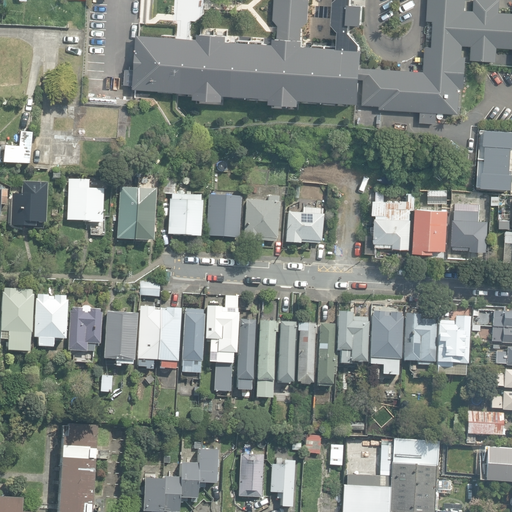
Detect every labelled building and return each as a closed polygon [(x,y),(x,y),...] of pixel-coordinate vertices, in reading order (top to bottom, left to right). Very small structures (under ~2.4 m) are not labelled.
[(362,24),(363,4),(352,4),(351,0),(335,0),(334,1),(333,24),(339,30),(338,45),(315,44),(315,46),(303,45),(303,40),(301,40),(301,27),(307,22),(309,0),(308,0),(274,0),(273,20),(278,25),(277,39),(276,39),(275,43),(266,43),(266,41),(240,39),(240,41),(228,40),(228,35),(199,33),(199,39),(179,37),(179,36),(165,35),(165,36),(137,35),(135,70),(125,70),(124,85),(134,86),(134,88),(195,92),(195,98),(224,100),(224,94),(271,97),(270,103),(299,105),(300,99),(359,102),(362,49),(360,49),(361,44),(349,32),(351,23),(362,24)] [(473,45),(472,60),(496,61),(497,48),(511,48),(511,12),(500,12),(500,0),(473,0),(473,10),(465,10),(466,0),(471,1),(470,0),(427,0),(427,21),(433,21),(432,46),(462,48),(463,45),(473,45)] [(462,55),(462,48),(424,46),(423,72),(362,69),(361,80),(364,80),(363,105),(380,105),(379,109),(420,111),(419,124),(435,124),(435,112),(459,113),(460,88),(465,88),(466,56),(462,55)] [(504,165),(504,154),(505,137),(485,135),(483,164),(504,165)] [(174,193),(175,177),(164,177),(163,192),(174,193)] [(82,222),(101,223),(103,189),(88,189),(88,180),(68,179),(66,220),(82,221),(82,222)] [(9,225),(35,227),(35,222),(45,223),(47,182),(22,180),(21,194),(11,194),(9,225)] [(116,238),(134,239),(138,188),(119,187),(116,238)] [(447,188),(428,187),(427,200),(447,201),(447,188)] [(155,189),(138,188),(134,239),(151,240),(155,189)] [(464,198),(476,199),(477,191),(465,190),(464,198)] [(376,218),(375,236),(366,235),(365,253),(376,254),(376,247),(393,247),(393,248),(410,249),(411,219),(410,219),(411,210),(414,210),(415,193),(409,193),(408,200),(400,200),(400,201),(374,200),(373,214),(386,214),(385,218),(376,218)] [(167,234),(198,236),(201,201),(199,201),(199,196),(171,194),(171,199),(169,199),(167,234)] [(205,236),(238,238),(241,196),(208,194),(205,236)] [(258,240),(274,241),(274,238),(276,238),(278,202),(277,202),(278,196),(267,195),(267,201),(245,199),(242,239),(258,241),(258,240)] [(413,251),(434,252),(434,248),(446,249),(448,208),(447,208),(447,202),(442,202),(442,208),(415,207),(413,251)] [(479,220),(480,204),(455,203),(454,219),(453,219),(452,245),(453,245),(453,249),(470,250),(470,251),(487,252),(489,221),(479,220)] [(300,242),(319,243),(319,241),(320,241),(322,214),(321,214),(321,209),(302,208),(302,213),(287,212),(284,242),(300,243),(300,242)] [(499,228),(510,228),(510,220),(500,219),(499,228)] [(138,294),(158,296),(159,282),(140,280),(138,294)] [(7,350),(29,351),(30,332),(31,332),(33,294),(32,294),(32,289),(4,288),(3,291),(2,291),(0,337),(0,338),(8,338),(7,350)] [(37,345),(52,346),(52,338),(65,338),(67,300),(65,300),(65,296),(54,295),(54,296),(48,296),(48,295),(37,294),(37,298),(35,298),(33,337),(38,337),(37,345)] [(213,390),(230,391),(232,352),(234,352),(238,296),(224,295),(224,307),(221,307),(221,306),(218,306),(219,303),(209,303),(209,306),(206,306),(204,338),(209,339),(208,361),(215,362),(213,390)] [(67,350),(94,351),(94,346),(97,346),(97,343),(99,343),(101,312),(99,312),(99,309),(90,308),(88,306),(83,306),(80,308),(71,307),(71,310),(69,310),(69,312),(70,313),(67,350)] [(145,368),(152,369),(152,360),(155,360),(159,309),(154,309),(154,307),(140,306),(136,359),(138,359),(137,366),(145,366),(145,368)] [(159,367),(174,368),(175,361),(176,361),(180,308),(166,307),(166,310),(160,310),(156,360),(160,360),(159,367)] [(202,314),(203,309),(185,308),(185,313),(183,313),(181,360),(182,360),(181,372),(199,373),(200,361),(201,361),(204,314),(202,314)] [(396,358),(399,358),(402,312),(371,310),(367,362),(381,363),(380,373),(395,375),(396,358)] [(114,363),(131,364),(135,313),(106,311),(102,358),(115,359),(114,363)] [(339,363),(349,363),(349,361),(366,361),(368,321),(367,321),(367,317),(352,316),(352,312),(337,311),(335,349),(340,349),(339,363)] [(492,326),(511,326),(511,311),(492,311),(492,326)] [(417,364),(431,365),(432,361),(433,361),(435,323),(434,323),(434,319),(419,318),(419,315),(404,314),(402,360),(417,361),(417,364)] [(466,363),(469,317),(453,316),(453,321),(439,320),(439,324),(437,324),(435,361),(437,361),(436,374),(465,375),(466,363)] [(236,389),(250,389),(250,379),(252,379),(254,320),(239,319),(236,389)] [(277,332),(278,323),(274,323),(275,321),(258,320),(254,397),(271,398),(274,332),(277,332)] [(279,382),(289,383),(289,382),(292,381),(295,322),(280,321),(277,380),(279,381),(279,382)] [(299,383),(308,384),(308,382),(312,382),(314,323),(298,322),(297,330),(299,330),(296,381),(299,381),(299,383)] [(317,385),(330,386),(330,383),(332,383),(333,363),(336,363),(336,353),(332,352),(334,324),(319,323),(316,383),(317,383),(317,385)] [(501,342),(511,342),(511,327),(491,327),(491,340),(501,341),(501,342)] [(511,347),(506,347),(506,352),(495,351),(494,363),(505,364),(505,365),(511,365),(511,347)] [(503,387),(511,387),(511,369),(504,369),(503,374),(492,374),(492,385),(503,386),(503,387)] [(144,378),(148,384),(154,380),(149,374),(144,378)] [(100,391),(111,392),(112,376),(101,375),(100,391)] [(511,391),(502,391),(502,397),(491,396),(491,407),(501,408),(501,409),(511,409),(511,391)] [(466,433),(501,435),(502,412),(468,411),(468,414),(453,414),(453,430),(466,431),(466,433)] [(89,511),(95,426),(67,424),(66,436),(61,436),(56,511),(89,511)] [(474,444),(475,435),(466,434),(465,443),(474,444)] [(305,452),(319,453),(320,436),(306,435),(305,452)] [(432,511),(437,441),(392,438),(387,511),(432,511)] [(386,511),(392,440),(374,439),(374,443),(380,444),(378,476),(347,474),(346,484),(343,484),(341,511),(386,511)] [(200,449),(200,441),(185,441),(185,448),(200,449)] [(482,478),(511,480),(511,447),(485,445),(482,478)] [(107,459),(108,450),(97,449),(96,458),(107,459)] [(215,483),(216,450),(197,449),(196,462),(179,462),(178,477),(162,476),(162,478),(144,477),(142,510),(178,511),(179,497),(197,498),(198,482),(215,483)] [(238,495),(261,496),(263,454),(240,453),(238,495)] [(281,506),(292,506),(294,461),(284,461),(284,464),(271,464),(270,491),(276,492),(276,498),(281,498),(281,506)] [(437,479),(436,489),(449,490),(450,480),(437,479)] [(21,511),(22,497),(0,495),(0,511),(31,511),(21,511)] [(100,511),(101,499),(93,499),(92,511),(100,511)]
